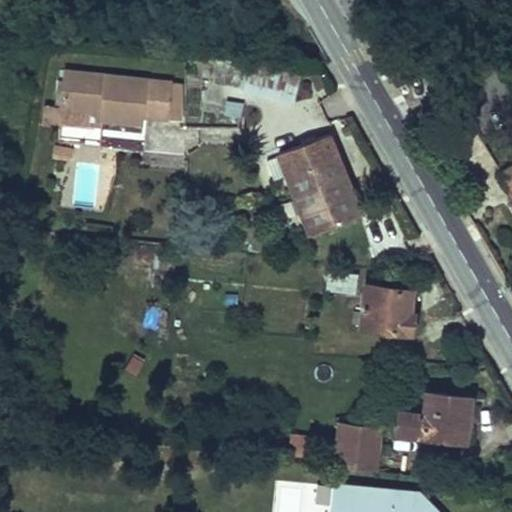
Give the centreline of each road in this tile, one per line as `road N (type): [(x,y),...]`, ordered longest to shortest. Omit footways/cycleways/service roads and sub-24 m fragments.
road 1 (primary): [(323,0),(511,330)]
road 2 (unknown): [(372,87),(239,133)]
